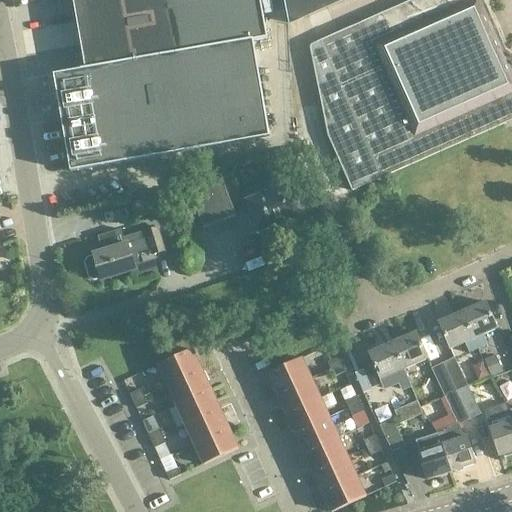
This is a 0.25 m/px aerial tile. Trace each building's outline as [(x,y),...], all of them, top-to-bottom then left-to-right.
[(23,0),(29,30),(71,22),(66,0),(23,0)] [(253,42),(267,40),(259,0),(73,0),(85,70),(81,71),(54,76),(71,173),(270,139),(253,42)] [(285,0),(290,28),(351,0),(285,0)] [(352,193),(511,121),(511,73),(479,0),(417,0),(310,48),(328,140),(352,193)] [(298,183),(313,177),(304,154),(289,160),(292,168),(290,168),(293,176),(295,175),(298,183)] [(203,230),(236,217),(220,176),(187,189),(203,230)] [(303,215),(292,185),(247,203),(252,215),(247,217),(252,229),(257,227),(259,233),(303,215)] [(181,221),(175,190),(163,192),(168,223),(181,221)] [(101,280),(102,282),(137,272),(135,266),(140,264),(138,255),(152,251),(153,257),(166,253),(158,228),(125,239),(122,230),(98,237),(103,252),(93,255),(94,257),(88,259),(85,264),(90,279),(95,282),(101,280)] [(478,350),(488,346),(483,336),(496,330),(484,303),(462,314),(478,350)] [(478,350),(462,314),(438,324),(450,350),(465,344),(470,354),(478,350)] [(416,334),(392,345),(403,371),(427,360),(416,334)] [(398,384),(401,391),(410,388),(403,371),(392,345),(369,355),(375,367),(364,372),(372,389),(382,385),(384,390),(398,384)] [(168,387),(202,371),(193,351),(158,367),(168,387)] [(496,357),(484,362),(492,378),(503,373),(496,357)] [(456,392),(468,386),(455,358),(442,364),(456,392)] [(277,396),(311,380),(302,359),(268,375),(277,396)] [(331,371),(342,366),(339,359),(328,364),(331,371)] [(456,392),(442,364),(432,369),(445,397),(456,392)] [(345,373),(342,366),(331,371),(334,378),(345,373)] [(484,367),(474,372),(479,382),(489,377),(484,367)] [(202,371),(168,387),(177,407),(211,391),(202,371)] [(311,380),(277,396),(286,415),(321,399),(311,380)] [(468,386),(456,392),(470,421),(482,415),(468,386)] [(141,390),(130,395),(134,403),(145,398),(141,390)] [(211,391),(177,407),(186,426),(220,410),(211,391)] [(470,421),(456,392),(445,397),(459,426),(470,421)] [(148,405),(145,398),(134,403),(137,410),(148,405)] [(349,410),(360,405),(357,398),(346,403),(349,410)] [(330,419),(321,399),(286,415),(295,435),(330,419)] [(373,411),(380,426),(398,418),(395,412),(391,402),(373,411)] [(405,408),(411,420),(424,414),(418,402),(405,408)] [(511,452),(511,413),(511,412),(507,404),(488,410),(486,414),(491,429),(490,429),(499,457),(511,452)] [(364,412),(360,405),(349,410),(353,417),(364,412)] [(411,420),(405,408),(395,412),(401,425),(411,420)] [(229,430),(220,410),(186,426),(195,446),(229,430)] [(339,439),(330,419),(295,435),(304,454),(339,439)] [(387,437),(398,432),(393,421),(382,426),(387,437)] [(152,442),(163,437),(159,429),(148,435),(152,442)] [(239,450),(229,430),(195,446),(204,466),(239,450)] [(442,445),(440,439),(437,434),(415,441),(419,453),(418,453),(427,481),(452,473),(443,445),(442,445)] [(163,437),(152,442),(155,449),(166,444),(163,437)] [(367,449),(378,444),(375,437),(364,442),(367,449)] [(466,437),(443,445),(452,473),(476,465),(466,437)] [(348,458),(339,439),(304,454),(314,474),(348,458)] [(124,447),(129,458),(141,453),(137,442),(124,447)] [(382,451),(378,444),(367,449),(371,456),(382,451)] [(348,458),(314,474),(323,494),(357,478),(348,458)] [(178,469),(167,475),(170,481),(181,476),(178,469)] [(386,488),(397,483),(393,476),(382,481),(386,488)] [(357,478),(323,494),(331,511),(336,511),(366,498),(357,478)]
